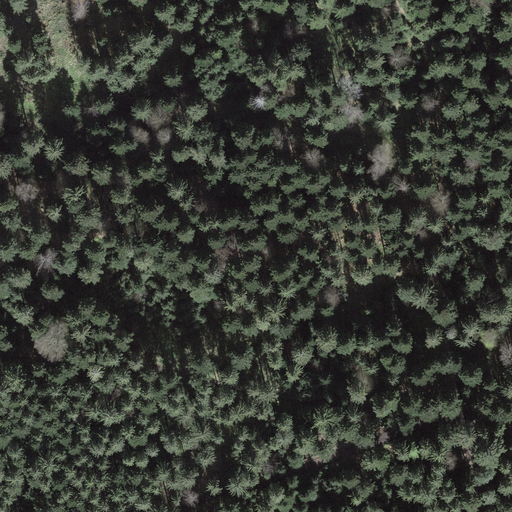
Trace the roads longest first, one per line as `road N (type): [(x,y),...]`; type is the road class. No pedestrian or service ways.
road 1 (track): [(0,349),(152,361),(415,414),(436,450),(441,511)]
road 2 (track): [(179,511),(422,422),(511,414)]
